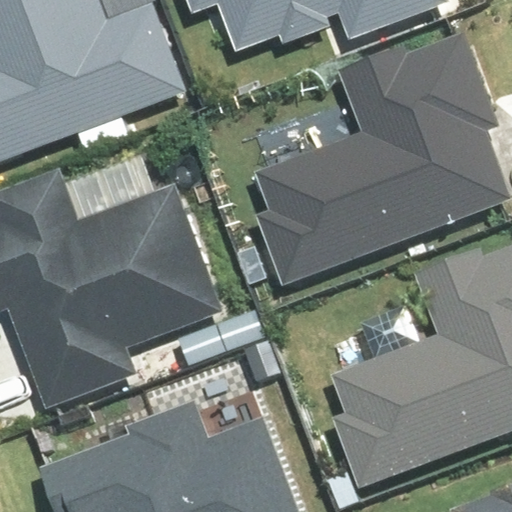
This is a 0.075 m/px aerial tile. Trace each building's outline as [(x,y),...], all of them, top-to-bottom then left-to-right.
[(0,0),(0,147),(191,86),(162,0),(146,0),(111,11),(107,0),(0,0)] [(226,0),(238,31),(321,0),(337,0),(348,29),(426,0),(226,0)] [(350,135),(239,170),(273,275),(494,205),(439,32),(328,67),(350,135)] [(175,144),(0,206),(0,308),(35,407),(136,371),(123,334),(229,297),(175,144)] [(440,328),(329,363),(362,469),(511,421),(511,230),(418,260),(440,328)] [(208,389),(46,440),(68,511),(309,511),(278,411),(221,429),(208,389)] [(511,511),(511,491),(458,511),(511,511)]
